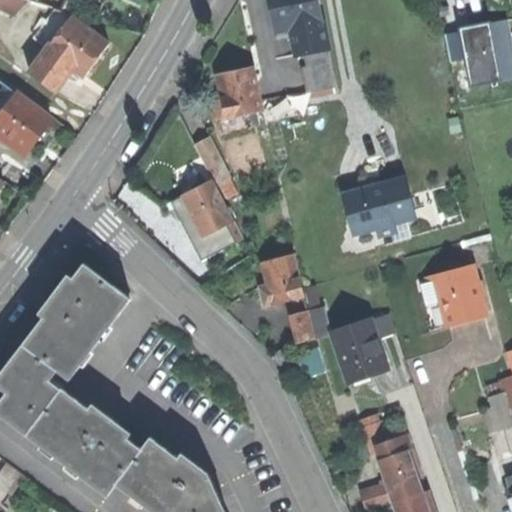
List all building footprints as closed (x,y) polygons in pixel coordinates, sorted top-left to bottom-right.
[(65,0),(61,10),(72,13),(79,16),(85,0),(65,0)] [(269,0),(276,31),(291,28),(323,21),(318,0),(269,0)] [(49,48),(71,17),(72,13),(61,10),(54,9),(33,37),(49,48)] [(108,44),(71,17),(49,48),(31,73),(56,91),(73,68),(84,76),(97,58),(108,44)] [(329,51),(323,21),(291,28),(297,57),(305,55),(328,51),(329,51)] [(328,51),(305,55),(308,66),(302,67),(307,92),(336,87),(328,51)] [(229,74),(218,76),(223,100),(215,101),(219,119),(261,111),(253,70),(229,74)] [(0,91),(0,138),(14,148),(17,143),(29,151),(40,135),(52,119),(12,91),(0,91)] [(210,138),(195,145),(216,185),(231,178),(210,138)] [(366,188),(343,194),(354,236),(377,230),(379,237),(398,232),(395,224),(418,217),(407,176),(384,183),(384,185),(374,188),(366,190),(366,188)] [(239,194),(231,178),(216,185),(224,201),(239,194)] [(199,239),(232,221),(211,182),(195,190),(184,196),(188,204),(182,206),(199,239)] [(296,256),(264,263),(268,284),(261,286),(263,297),(265,305),(305,296),(296,256)] [(44,318),(23,345),(56,371),(69,381),(130,301),(85,264),(63,292),(59,290),(49,302),(53,306),(44,318)] [(473,266),(434,276),(448,327),(487,316),(480,289),(473,266)] [(25,299),(22,296),(9,313),(16,318),(25,306),(29,301),(25,299)] [(324,308),(311,311),(317,338),(330,334),(324,308)] [(308,311),(295,315),(301,342),(315,339),(308,311)] [(389,316),(372,322),(378,341),(383,339),(395,334),(389,316)] [(333,335),(349,382),(388,369),(382,353),(378,341),(372,322),(333,335)] [(387,351),(383,339),(378,341),(382,353),(385,352),(387,351)] [(0,415),(108,496),(117,484),(143,451),(128,438),(116,429),(119,424),(110,418),(106,414),(101,419),(90,410),(67,393),(49,379),(56,371),(23,345),(12,359),(17,363),(0,386),(0,388),(6,394),(0,402),(0,415)] [(290,350),(276,357),(286,377),(300,371),(290,350)] [(317,353),(301,360),(307,374),(322,366),(317,353)] [(511,376),(497,382),(501,394),(489,398),(493,409),(481,412),(488,431),(511,423),(506,408),(511,406),(511,376)] [(489,398),(501,394),(497,382),(485,386),(489,398)] [(94,405),(90,410),(101,419),(106,414),(94,405)] [(131,433),(119,424),(116,429),(128,438),(131,433)] [(374,424),(364,427),(373,455),(378,454),(376,446),(381,445),(374,424)] [(404,437),(381,445),(376,446),(378,454),(381,461),(409,452),(404,437)] [(154,511),(219,511),(215,504),(221,501),(215,489),(209,474),(204,477),(179,459),(152,438),(143,451),(117,484),(154,511)] [(398,511),(428,511),(422,493),(409,452),(381,461),(385,473),(387,479),(382,481),(384,486),(362,493),(368,511),(395,503),(398,511)] [(183,454),(179,459),(204,477),(209,474),(183,454)] [(0,483),(11,492),(26,476),(6,463),(0,471),(0,483)] [(437,511),(430,491),(422,493),(428,511),(437,511)] [(226,511),(221,501),(215,504),(219,511),(226,511)]
